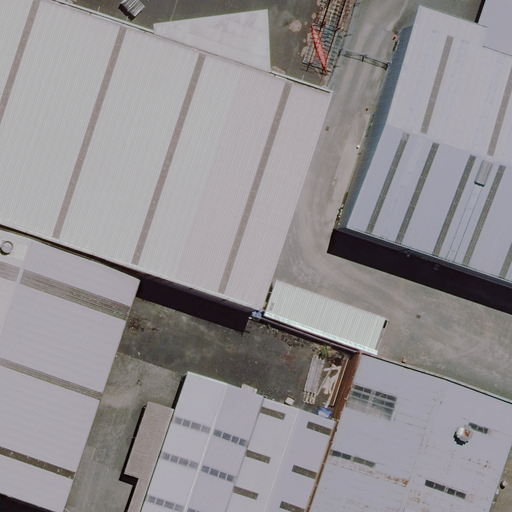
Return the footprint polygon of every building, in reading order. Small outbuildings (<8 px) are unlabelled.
[(0,0),(0,226),(151,276),(273,316),(307,232),(352,102),(66,9),(69,0),(0,0)] [(447,40),(381,17),(352,102),(307,232),(511,302),(511,0),(481,0),(461,58),(443,51),(447,40)] [(73,511),(151,276),(0,226),(0,494),(54,511),(73,511)] [(471,511),(505,412),(341,358),(321,422),(290,511),(471,511)] [(132,511),(290,511),(321,422),(179,375),(132,511)]
